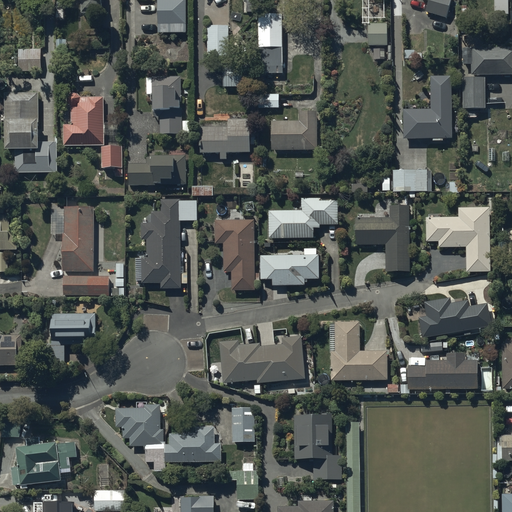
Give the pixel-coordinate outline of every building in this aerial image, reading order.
[(102,15),(102,0),(82,0),(82,8),(83,8),(83,15),(102,15)] [(187,34),(186,0),(158,0),(159,34),(187,34)] [(451,0),(430,0),(427,12),(446,18),(451,0)] [(509,15),(508,0),(494,0),(495,16),(509,15)] [(283,75),(282,15),(258,15),(259,75),(283,75)] [(387,46),(387,25),(369,24),(369,46),(387,46)] [(229,57),(229,27),(209,27),(209,57),(229,57)] [(511,48),(463,49),(464,66),(472,65),(472,76),(511,75),(511,48)] [(41,49),(18,49),(18,71),(41,71),(41,49)] [(385,61),(385,49),(374,49),(374,61),(385,61)] [(251,66),(224,66),(224,88),(251,88),(251,66)] [(485,110),(485,79),(468,79),(468,71),(460,71),(460,79),(463,79),(464,110),(485,110)] [(453,140),(452,77),(431,77),(431,110),(404,111),(404,141),(434,140),(434,143),(443,143),(443,140),(453,140)] [(154,95),(154,112),(160,112),(160,135),(182,136),(182,110),(180,110),(180,102),(176,102),(176,93),(181,93),(181,78),(153,78),(153,81),(147,81),(147,96),(154,95)] [(39,145),(39,94),(5,94),(6,152),(16,152),(16,174),(57,174),(58,144),(39,145)] [(71,108),(72,126),(64,126),(64,146),(104,146),(104,136),(110,136),(110,124),(104,124),(104,98),(81,98),(80,97),(79,96),(78,95),(77,95),(77,94),(76,94),(75,94),(74,94),(73,94),(72,95),(71,95),(70,95),(70,96),(69,96),(69,97),(68,98),(68,99),(67,100),(67,101),(67,102),(67,103),(68,103),(68,104),(68,105),(69,105),(69,106),(70,107),(71,107),(71,108)] [(279,95),(260,96),(260,109),(279,109),(279,95)] [(318,151),(317,112),(299,112),(299,123),(272,123),(272,151),(318,151)] [(250,120),(228,120),(228,123),(212,123),(212,128),(201,128),(201,154),(221,154),(221,160),(227,160),(227,154),(250,154),(250,120)] [(122,148),(103,148),(103,169),(122,169),(122,148)] [(187,186),(186,157),(183,157),(183,151),(170,151),(170,159),(152,159),(152,176),(155,176),(155,185),(162,185),(162,182),(169,182),(169,186),(187,186)] [(150,165),(129,165),(130,186),(151,186),(150,165)] [(428,192),(428,171),(393,171),(394,193),(428,192)] [(213,188),(192,188),(192,197),(213,197),(213,188)] [(302,212),(269,212),(269,239),(313,239),(313,235),(315,235),(315,229),(320,229),(320,226),(338,226),(338,203),(320,203),(320,200),(302,200),(302,212)] [(198,222),(197,202),(180,203),(179,201),(162,201),(162,213),(152,212),(151,224),(142,224),(142,241),(148,241),(148,258),(142,258),(142,259),(136,259),(136,281),(142,282),(142,284),(161,284),(161,289),(181,289),(181,285),(187,285),(187,274),(181,274),(181,222),(198,222)] [(410,273),(409,206),(390,207),(390,219),(357,219),(357,246),(387,246),(387,273),(410,273)] [(94,273),(94,208),(64,208),(65,235),(63,235),(64,273),(94,273)] [(490,273),(489,209),(458,209),(458,218),(426,218),(426,243),(439,243),(439,249),(466,248),(466,273),(490,273)] [(9,216),(0,216),(0,250),(18,250),(17,233),(10,233),(9,216)] [(255,221),(215,221),(216,245),(224,245),(224,273),(232,273),(232,291),(254,291),(254,286),(260,286),(260,274),(255,274),(255,221)] [(306,256),(261,257),(261,281),(273,281),(273,287),(305,287),(305,280),(319,280),(319,256),(315,256),(314,252),(306,252),(306,256)] [(125,287),(124,280),(119,280),(119,279),(124,279),(124,265),(117,265),(117,279),(118,279),(116,280),(116,287),(125,287)] [(109,277),(64,277),(64,296),(109,296),(109,277)] [(419,319),(423,340),(491,327),(487,304),(469,308),(468,302),(451,305),(450,299),(424,304),(426,317),(419,319)] [(96,315),(51,315),(52,345),(45,345),(45,365),(65,365),(65,346),(84,346),(84,342),(96,342),(96,315)] [(360,323),(331,323),(330,354),(332,354),(332,381),(388,381),(388,352),(361,352),(360,323)] [(3,336),(0,334),(0,365),(22,367),(22,336),(3,336)] [(511,337),(511,338),(511,339),(511,345),(502,345),(502,390),(511,389),(511,337)] [(306,380),(301,338),(283,340),(284,345),(261,347),(260,344),(240,346),(239,341),(220,343),(223,385),(258,381),(258,384),(306,380)] [(477,390),(476,362),(464,361),(464,355),(448,355),(447,362),(427,362),(426,367),(409,367),(409,391),(477,390)] [(166,463),(166,446),(166,443),(164,443),(164,431),(161,431),(161,406),(145,406),(145,409),(116,410),(116,428),(123,428),(123,439),(130,439),(130,447),(146,447),(146,463),(155,463),(155,473),(166,472),(166,463)] [(255,409),(232,409),(233,443),(255,443),(255,409)] [(333,457),(333,415),(327,415),(327,409),(295,410),(295,461),(314,461),(314,481),(342,481),(342,457),(333,457)] [(166,446),(166,463),(184,464),(184,472),(208,472),(208,463),(221,462),(221,445),(215,445),(215,431),(216,431),(216,423),(212,423),(212,429),(199,429),(199,426),(183,426),(183,436),(170,436),(170,446),(166,446)] [(348,423),(349,511),(361,511),(360,423),(348,423)] [(511,461),(511,436),(497,436),(497,462),(511,461)] [(40,439),(27,440),(27,447),(16,448),(18,468),(11,469),(13,487),(21,486),(21,487),(61,482),(60,470),(68,469),(67,454),(72,453),(72,458),(77,457),(76,444),(57,446),(57,444),(41,446),(40,439)] [(259,500),(259,472),(254,472),(254,464),(243,464),(243,472),(229,472),(229,482),(238,482),(238,501),(259,500)] [(125,511),(125,494),(95,494),(95,511),(125,511)] [(511,511),(511,495),(501,495),(501,511),(511,511)] [(214,511),(214,497),(200,497),(200,499),(182,499),(182,511),(214,511)] [(333,511),(334,502),(299,502),(299,508),(278,508),(278,511),(333,511)] [(39,505),(38,511),(79,511),(80,503),(43,503),(43,505),(39,505)]
